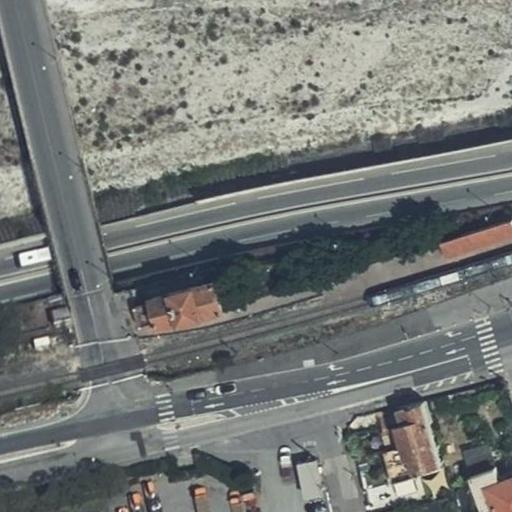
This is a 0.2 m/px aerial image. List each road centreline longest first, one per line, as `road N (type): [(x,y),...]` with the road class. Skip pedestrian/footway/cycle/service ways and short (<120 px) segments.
road 1 (primary): [(511,160),(0,268)]
road 2 (primary): [(0,298),(511,195)]
road 3 (tertiary): [(505,339),(324,391),(117,434)]
road 4 (tertiary): [(20,0),(88,294)]
road 5 (tertiary): [(117,434),(88,294)]
road 6 (unknown): [(324,391),(353,511)]
